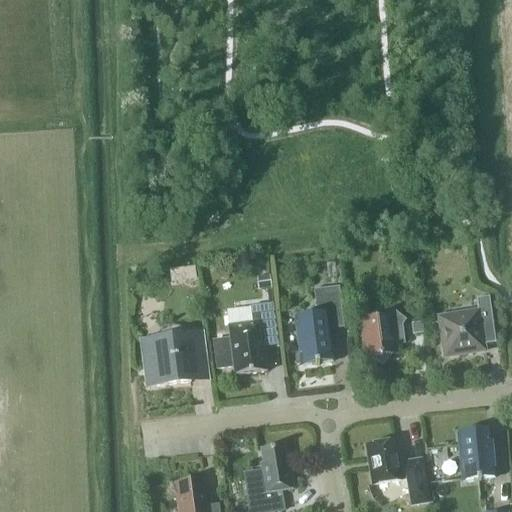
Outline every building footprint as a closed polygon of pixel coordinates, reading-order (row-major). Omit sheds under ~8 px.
[(182,270),(184,283),(196,281),(194,269),(182,270)] [(268,277),(256,279),(258,292),(271,290),(268,277)] [(330,364),(326,327),(341,325),(337,290),(317,292),(320,317),(296,320),(301,368),(314,366),(314,368),(318,367),(318,366),(330,364)] [(443,360),(484,353),(479,325),(491,323),(487,299),(475,301),(477,313),(437,319),(443,360)] [(216,372),(233,370),(234,379),(266,374),(261,340),(275,338),(271,306),(249,309),(251,326),(227,329),(229,340),(211,342),(216,372)] [(401,326),(404,322),(389,311),(382,320),(359,323),(363,360),(370,360),(376,364),(379,360),(380,360),(383,356),(382,356),(384,353),(388,353),(389,357),(396,356),(395,347),(403,346),(401,326)] [(412,337),(423,335),(422,324),(411,325),(412,337)] [(142,359),(146,390),(190,384),(188,369),(204,366),(200,336),(157,342),(159,357),(142,359)] [(463,484),(492,481),(487,433),(458,436),(463,484)] [(403,465),(397,466),(393,444),(366,448),(372,488),(400,483),(405,482),(410,508),(427,505),(420,462),(402,465),(403,465)] [(282,511),(279,494),(292,492),(287,463),(284,463),(282,449),(260,452),(262,467),(259,467),(260,474),(243,476),(248,511),(282,511)] [(218,511),(218,506),(206,508),(203,483),(175,486),(177,511),(218,511)]
